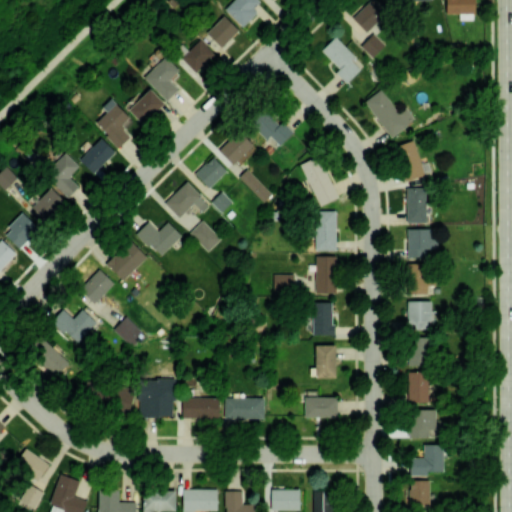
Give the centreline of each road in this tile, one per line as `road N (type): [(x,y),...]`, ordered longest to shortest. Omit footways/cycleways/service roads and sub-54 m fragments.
road 1 (secondary): [(506,0),(508,511)]
road 2 (residential): [(265,53),(343,132),(364,168),(373,511)]
road 3 (residential): [(0,323),(319,0)]
road 4 (residential): [(0,374),(74,439),(117,453),(373,454)]
